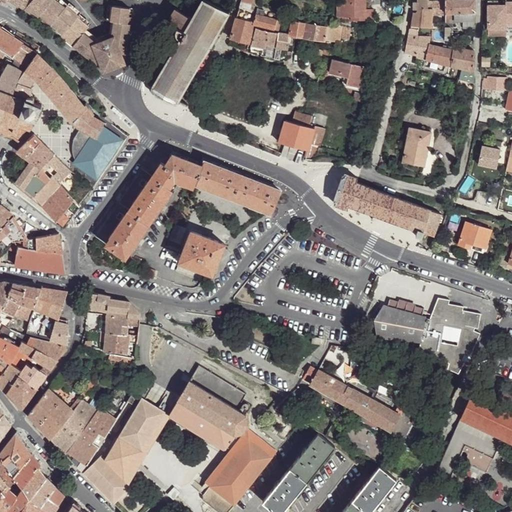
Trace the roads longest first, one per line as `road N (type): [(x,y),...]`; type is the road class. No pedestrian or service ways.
road 1 (residential): [(76,281),(204,305),(270,232),(316,203)]
road 2 (residential): [(301,186),(337,167),(442,197),(463,171),(478,92)]
road 3 (residential): [(316,203),(336,225),(381,246),(511,291)]
road 4 (residential): [(76,281),(77,342),(18,422)]
road 5 (residential): [(0,10),(82,75),(126,95)]
road 6 (residential): [(157,122),(80,235)]
road 7 (residential): [(180,134),(301,186)]
